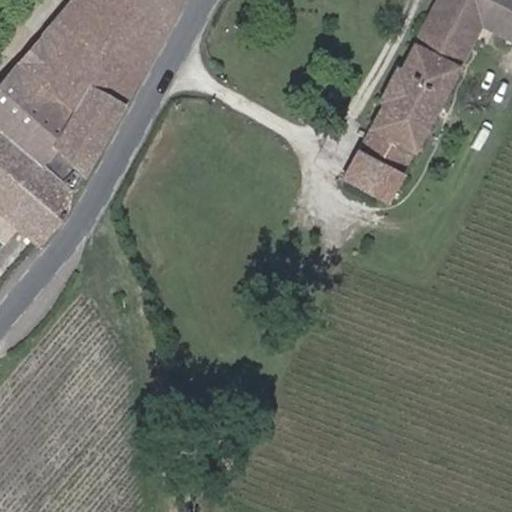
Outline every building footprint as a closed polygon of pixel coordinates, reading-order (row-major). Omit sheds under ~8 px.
[(28,76),(16,66),(0,85),(0,208),(40,242),(66,210),(70,194),(38,166),(51,151),(80,175),(177,0),(72,0),(38,41),(49,51),(28,76)] [(511,0),(435,0),(422,27),(468,52),(480,28),(511,43),(511,0)] [(342,178),(386,202),(468,52),(422,27),(400,68),(396,66),(377,101),(382,104),(342,178)] [(38,41),(16,66),(28,76),(49,51),(38,41)] [(58,182),(72,190),(80,175),(66,167),(58,182)]
